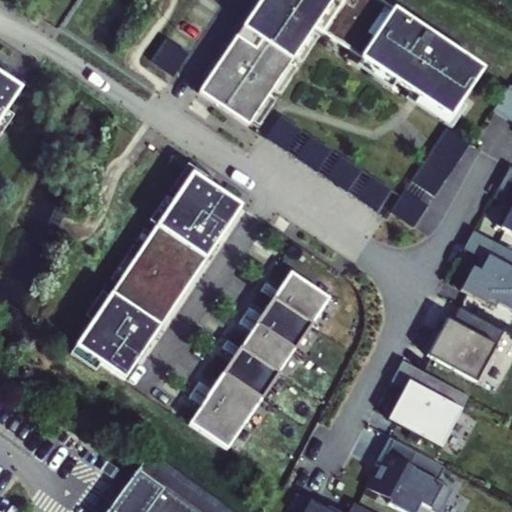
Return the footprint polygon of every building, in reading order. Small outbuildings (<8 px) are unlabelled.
[(482,67),(380,0),(259,0),(198,92),(247,125),(314,26),(449,116),(482,67)] [(189,54),(166,38),(151,61),(174,76),(189,54)] [(0,119),(21,88),(0,73),(0,119)] [(511,86),(508,84),(492,108),(511,121),(511,86)] [(279,114),(264,137),(285,151),(300,128),(279,114)] [(424,160),(447,176),(469,143),(446,127),(424,160)] [(330,149),(310,135),(295,157),(315,171),(330,149)] [(361,169),(340,155),(325,178),(346,192),(361,169)] [(424,160),(410,180),(433,196),(447,176),(424,160)] [(511,165),(509,164),(491,196),(505,203),(505,202),(510,205),(511,200),(511,165)] [(241,205),(191,172),(75,347),(124,380),(241,205)] [(390,189),(370,176),(355,198),(375,211),(390,189)] [(404,190),(389,211),(412,227),(427,205),(404,190)] [(494,223),(511,233),(511,200),(510,205),(505,202),(505,203),(494,223)] [(479,269),(495,240),(472,228),(462,247),(478,255),(472,265),(479,269)] [(479,269),(472,265),(460,289),(494,307),(497,302),(511,310),(511,249),(495,240),(479,269)] [(189,423),(227,448),(329,297),(290,271),(278,289),(265,281),(260,289),(272,297),(261,314),(249,306),(238,322),(251,330),(239,347),(227,339),(221,346),(234,355),(212,389),(199,380),(188,396),(201,405),(189,423)] [(505,326),(461,302),(453,317),(448,314),(427,351),(477,378),(505,326)] [(402,358),(388,384),(402,391),(409,379),(417,384),(425,370),(402,358)] [(441,446),(469,394),(425,370),(417,384),(409,379),(402,391),(388,417),(441,446)] [(445,465),(389,435),(375,461),(381,464),(375,474),(373,473),(367,485),(390,498),(388,502),(407,511),(415,511),(421,502),(439,511),(440,511),(454,487),(438,479),(445,465)] [(238,511),(155,450),(109,511),(238,511)] [(310,498),(302,511),(376,511),(354,500),(347,511),(336,511),(328,507),(330,504),(328,503),(328,504),(317,497),(315,500),(310,498)]
